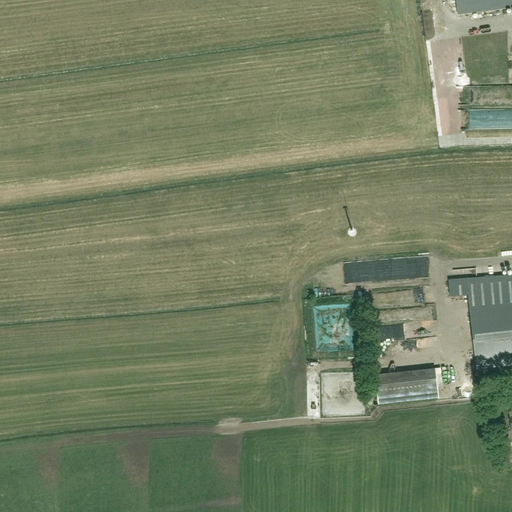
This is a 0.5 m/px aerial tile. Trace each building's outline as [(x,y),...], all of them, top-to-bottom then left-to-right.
[(511,0),(456,0),(458,13),(511,6),(511,0)] [(511,276),(448,282),(450,297),(468,294),(476,368),(511,364),(511,276)] [(374,308),(405,306),(405,293),(380,294),(380,302),(373,302),(374,308)] [(417,317),(434,317),(434,307),(408,307),(409,317),(417,317)] [(428,325),(381,327),(382,344),(396,343),(396,340),(428,338),(428,325)] [(377,397),(438,390),(435,369),(375,375),(377,397)]
